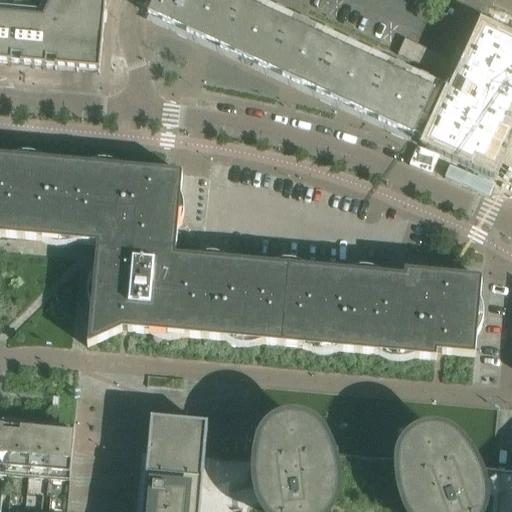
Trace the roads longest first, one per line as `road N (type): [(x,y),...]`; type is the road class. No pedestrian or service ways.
road 1 (residential): [(511,223),(279,135),(144,115)]
road 2 (residential): [(144,115),(0,100)]
